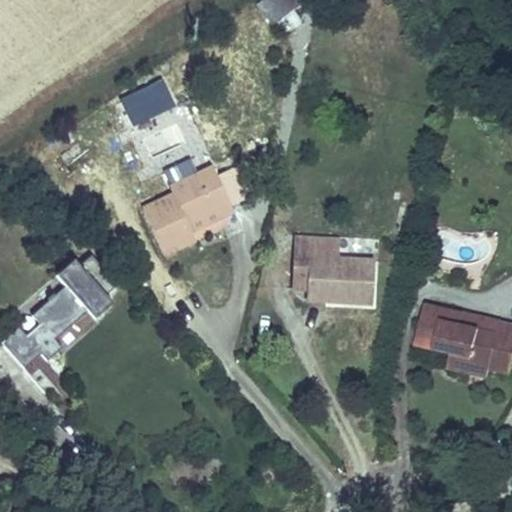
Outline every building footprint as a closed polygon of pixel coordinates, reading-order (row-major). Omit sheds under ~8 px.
[(274,28),(305,5),(301,0),(269,0),(257,9),(274,28)] [(195,217),(241,192),(221,152),(176,174),(179,184),(151,198),(178,246),(205,232),(202,227),(195,217)] [(247,202),(241,192),(195,217),(202,227),(247,202)] [(326,244),(325,275),(324,289),(389,291),(392,248),(348,246),(348,226),(310,224),(308,242),(326,244)] [(307,275),(325,275),(326,244),(308,242),(307,275)] [(444,260),(447,246),(431,242),(427,257),(444,260)] [(128,282),(101,254),(89,265),(84,259),(66,276),(76,286),(65,296),(64,294),(59,299),(60,301),(44,316),(52,325),(39,337),(31,329),(14,344),(39,369),(48,361),(45,358),(52,352),(55,354),(62,362),(76,348),(68,340),(128,282)] [(511,351),(511,303),(435,287),(428,327),(463,333),(461,350),(500,356),(501,350),(511,351)] [(48,361),(55,354),(52,352),(45,358),(48,361)]
